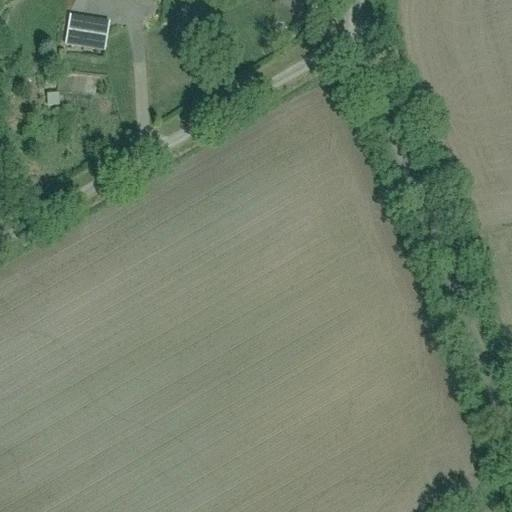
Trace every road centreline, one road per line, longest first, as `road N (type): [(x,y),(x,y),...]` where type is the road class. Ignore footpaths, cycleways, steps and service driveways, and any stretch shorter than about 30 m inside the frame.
road 1 (unclassified): [(350,44),(511,457)]
road 2 (unclassified): [(350,44),(0,245)]
road 3 (unknown): [(186,0),(350,44)]
